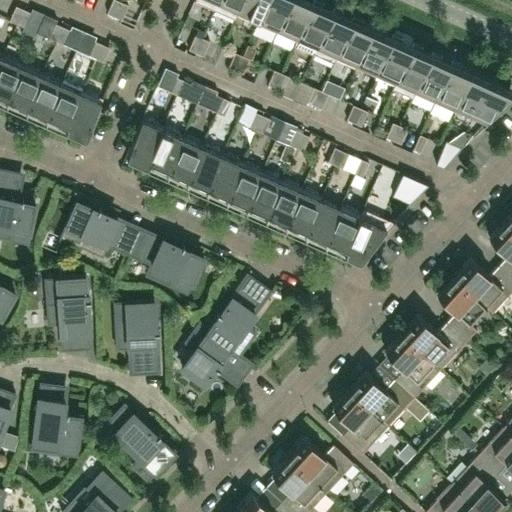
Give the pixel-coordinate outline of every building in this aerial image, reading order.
[(114,15),(120,0),(111,0),(106,11),(114,15)] [(121,18),(127,3),(120,0),(114,15),(121,18)] [(234,17),(241,0),(217,0),(214,8),(234,17)] [(255,21),(264,0),(241,0),(234,17),(236,13),(255,21)] [(275,30),(288,0),(264,0),(255,21),(275,30)] [(295,39),(311,3),(312,0),(288,0),(275,30),(295,39)] [(315,47),(331,11),(332,9),(322,4),(323,2),(317,0),(312,0),(311,3),(295,39),(314,47),(315,47)] [(16,22),(22,7),(15,4),(9,19),(16,22)] [(23,25),(30,10),(22,7),(16,22),(23,25)] [(333,60),(351,20),(352,18),(342,13),(343,11),(333,7),(332,9),(331,11),(315,47),(314,47),(312,52),(333,60)] [(354,65),(370,29),(372,26),(361,22),(362,20),(353,15),(352,18),(351,20),(333,60),(333,61),(335,56),(354,65)] [(55,39),(62,25),(55,21),(48,36),(55,39)] [(374,74),(390,38),(391,35),(381,31),(382,28),(373,24),(372,26),(370,29),(354,65),(374,74)] [(63,43),(69,28),(62,25),(55,39),(63,43)] [(195,51),(202,36),(194,33),(188,48),(195,51)] [(394,82),(410,46),(411,44),(401,39),(402,37),(392,33),(391,35),(390,38),(374,74),(393,82),(394,82)] [(203,54),(209,39),(202,36),(195,51),(203,54)] [(95,57),(101,42),(94,39),(88,54),(95,57)] [(102,60),(108,45),(101,42),(95,57),(102,60)] [(412,96),(430,55),(431,53),(421,48),(422,46),(412,42),(411,44),(410,46),(394,82),(393,82),(392,87),(412,96)] [(235,68),(241,54),(234,50),(227,65),(235,68)] [(433,100),(449,64),(451,61),(440,57),(441,55),(432,50),(431,53),(430,55),(412,96),(414,91),(433,100)] [(5,99),(22,61),(3,52),(0,57),(0,99),(4,102),(5,99)] [(242,71),(249,57),(241,54),(235,68),(242,71)] [(456,105),(470,73),(469,73),(470,70),(460,66),(461,64),(452,59),(451,61),(449,64),(433,100),(454,109),(456,105)] [(24,110),(25,108),(42,70),(22,61),(5,99),(15,104),(14,106),(24,110)] [(274,86),(281,71),(273,68),(267,83),(274,86)] [(45,117),(62,78),(42,70),(25,108),(35,113),(34,115),(44,119),(45,117)] [(486,119),(507,95),(511,90),(511,88),(470,70),(469,73),(470,73),(456,105),(485,118),(486,119)] [(282,89),(288,74),(281,71),(274,86),(282,89)] [(176,93),(183,78),(176,75),(169,90),(176,93)] [(66,123),(82,87),(62,78),(45,117),(55,121),(54,123),(63,128),(64,126),(66,123)] [(184,96),(190,82),(183,78),(176,93),(184,96)] [(314,103),(320,89),(313,86),(306,100),(314,103)] [(85,135),(102,96),(101,96),(82,87),(66,123),(64,126),(85,135)] [(321,107),(328,92),(320,89),(314,103),(321,107)] [(216,111),(222,96),(215,93),(209,107),(216,111)] [(223,114),(230,99),(222,96),(216,111),(223,114)] [(353,121),(360,106),(352,103),(346,118),(353,121)] [(361,124),(367,109),(360,106),(353,121),(361,124)] [(256,128),(262,114),(255,110),(248,125),(256,128)] [(147,159),(163,123),(143,115),(143,114),(126,153),(146,162),(147,159)] [(263,131),(269,117),(262,114),(256,128),(263,131)] [(393,138),(399,124),(392,121),(385,135),(393,138)] [(167,168),(183,132),(163,123),(147,159),(146,162),(156,167),(155,169),(165,173),(166,171),(167,168)] [(400,142),(407,127),(399,124),(393,138),(400,142)] [(295,146),(302,131),(294,128),(288,142),(295,146)] [(302,149),(309,134),(302,131),(295,146),(302,149)] [(186,177),(202,141),(183,132),(167,168),(166,171),(176,175),(175,177),(184,182),(185,180),(187,177),(186,177)] [(420,150),(426,136),(419,133),(412,147),(420,150)] [(451,156),(462,145),(461,144),(459,146),(445,140),(435,162),(443,165),(451,156)] [(206,186),(222,150),(202,141),(186,177),(187,177),(185,180),(196,184),(195,186),(204,190),(205,188),(206,186)] [(334,163),(341,149),(334,145),(327,160),(334,163)] [(342,166),(348,152),(341,149),(334,163),(342,166)] [(226,194),(242,159),(222,150),(206,186),(205,188),(215,193),(214,195),(224,199),(225,197),(226,195),(226,194)] [(362,175),(368,161),(361,157),(354,172),(362,175)] [(245,203),(262,167),(242,159),(226,194),(226,195),(225,197),(235,202),(234,204),(244,208),(245,206),(246,203),(245,203)] [(26,241),(35,201),(22,199),(23,196),(21,195),(21,198),(4,195),(10,168),(0,165),(0,222),(9,225),(7,237),(26,241)] [(265,212),(282,176),(262,167),(245,203),(246,203),(245,206),(255,210),(254,212),(263,217),(264,215),(266,212),(265,212)] [(410,201),(424,185),(427,182),(402,171),(392,193),(410,201)] [(285,221),(301,185),(282,176),(265,212),(266,212),(264,215),(275,219),(274,221),(283,226),(284,223),(285,221)] [(304,232),(319,198),(320,198),(322,194),(301,185),(285,221),(284,223),(294,228),(293,230),(303,234),(304,232)] [(117,247),(128,221),(98,207),(99,205),(98,204),(97,207),(76,198),(60,234),(79,243),(80,241),(79,241),(84,232),(105,241),(117,247)] [(324,241),(341,202),(340,202),(338,206),(320,198),(319,198),(304,232),(314,237),(313,239),(323,243),(324,241)] [(343,250),(360,211),(341,202),(324,241),(334,246),(333,247),(342,252),(343,250)] [(366,249),(386,227),(385,227),(392,220),(362,207),(360,211),(343,250),(359,257),(366,249)] [(511,209),(505,217),(503,215),(503,216),(511,223),(511,209)] [(511,275),(511,223),(503,216),(504,218),(488,235),(507,253),(498,262),(497,262),(511,275)] [(140,257),(151,231),(139,225),(128,252),(140,257)] [(186,291),(203,254),(182,245),(183,242),(182,241),(181,244),(162,236),(151,262),(172,271),(168,281),(167,282),(186,291)] [(491,310),(511,287),(511,275),(497,262),(497,263),(488,273),(469,255),(453,273),(451,271),(451,272),(485,303),(484,304),(491,310)] [(469,320),(484,304),(485,303),(451,272),(450,272),(452,274),(436,292),(455,309),(446,319),(445,318),(445,319),(466,338),(476,327),(469,320)] [(61,337),(89,335),(86,297),(89,297),(89,296),(86,296),(84,273),(56,275),(58,300),(46,301),(47,320),(59,319),(61,337)] [(229,345),(254,310),(270,288),(259,280),(243,302),(231,294),(219,310),(217,308),(216,309),(219,311),(206,329),(229,345)] [(0,313),(14,290),(0,281),(0,313)] [(155,328),(153,298),(114,300),(117,344),(142,343),(144,370),(157,370),(155,329),(158,329),(158,328),(155,328)] [(440,366),(466,338),(445,319),(445,320),(436,329),(417,312),(401,329),(399,328),(440,366)] [(414,394),(440,366),(399,328),(398,329),(400,330),(384,348),(403,366),(394,375),(393,375),(414,394)] [(251,362),(229,345),(206,329),(181,364),(204,381),(216,364),(218,366),(219,365),(216,363),(221,356),(244,372),(251,362)] [(487,374),(494,366),(485,358),(478,366),(487,374)] [(388,422),(414,394),(393,375),(393,376),(384,386),(365,368),(349,386),(347,384),(347,385),(388,422)] [(75,453),(80,413),(67,411),(67,408),(66,408),(66,411),(49,409),(53,381),(40,380),(33,435),(57,438),(55,450),(75,453)] [(361,451),(388,422),(347,385),(346,385),(348,387),(332,405),(351,422),(342,432),(341,431),(341,432),(361,451)] [(0,428),(15,391),(2,386),(0,392),(0,428)] [(174,448),(157,433),(159,431),(158,430),(156,432),(132,410),(113,431),(155,469),(174,448)] [(511,413),(502,424),(511,432),(511,413)] [(511,432),(502,424),(476,452),(497,471),(497,470),(506,461),(511,466),(511,432)] [(327,489),(352,461),(353,460),(332,441),(331,442),(332,442),(323,452),(304,434),(288,452),(286,451),(327,489)] [(295,511),(304,511),(327,489),(286,451),(285,451),(287,453),(270,471),(290,488),(281,498),(280,497),(280,498),(295,511)] [(487,481),(496,471),(497,472),(497,471),(476,452),(450,480),(484,511),(493,511),(506,498),(487,481)] [(36,468),(58,469),(59,457),(36,456),(36,468)] [(114,511),(130,496),(100,468),(85,485),(94,493),(79,509),(76,511),(114,511)] [(484,511),(450,480),(424,509),(426,511),(484,511)] [(238,511),(295,511),(280,498),(279,498),(280,499),(271,508),(252,491),(236,508),(234,507),(238,511)] [(401,511),(394,500),(374,511),(401,511)]
